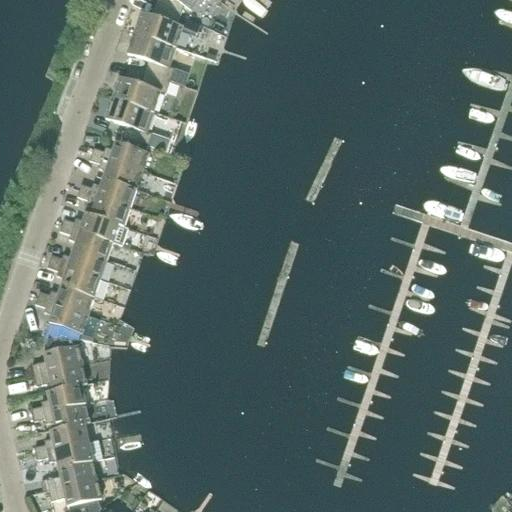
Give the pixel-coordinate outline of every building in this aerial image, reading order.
[(191,12),(199,0),(158,0),(156,5),(181,17),(185,8),(191,12)] [(176,26),(181,17),(156,5),(150,17),(142,14),(135,36),(176,49),(183,28),(176,26)] [(169,69),(176,49),(135,36),(128,57),(148,64),(144,75),(170,84),(175,71),(169,69)] [(166,97),(170,84),(144,75),(141,86),(120,79),(113,100),(154,114),(160,95),(166,97)] [(147,133),(154,114),(113,100),(106,121),(126,128),(122,140),(148,148),(153,135),(147,133)] [(149,155),(120,146),(116,144),(114,153),(106,150),(104,154),(94,151),(92,157),(143,174),(149,155)] [(137,192),(143,174),(92,157),(90,163),(100,167),(99,171),(106,174),(104,181),(137,192)] [(131,210),(137,192),(104,181),(101,189),(94,186),(92,191),(82,187),(79,193),(131,210)] [(124,229),(131,210),(79,193),(77,200),(88,203),(86,207),(94,210),(92,217),(92,218),(119,227),(124,229)] [(92,218),(92,217),(87,215),(84,224),(76,221),(75,225),(64,222),(62,228),(113,245),(119,227),(92,218)] [(107,263),(113,245),(62,228),(60,234),(71,238),(69,242),(77,245),(74,252),(107,263)] [(101,281),(107,263),(74,252),(72,260),(64,257),(62,262),(52,258),(50,264),(101,281)] [(95,300),(101,281),(50,264),(48,271),(58,274),(57,278),(65,281),(62,289),(95,300)] [(88,318),(95,300),(62,289),(59,296),(52,294),(50,298),(40,294),(37,301),(88,318)] [(82,336),(88,318),(37,301),(35,307),(46,310),(44,315),(52,317),(49,325),(51,326),(46,340),(78,342),(80,336),(82,336)] [(34,378),(83,367),(78,348),(45,356),(47,364),(32,367),(34,378)] [(82,388),(87,387),(83,367),(34,378),(37,389),(51,386),(53,393),(53,394),(82,387),(82,388)] [(86,406),(82,388),(82,387),(53,394),(53,393),(48,394),(50,403),(42,404),(43,409),(32,411),(33,418),(86,406)] [(85,426),(90,425),(86,406),(33,418),(35,424),(46,422),(47,426),(55,424),(56,432),(85,426)] [(89,444),(85,426),(56,432),(51,433),(53,441),(45,443),(46,448),(35,450),(36,456),(89,444)] [(59,471),(93,463),(89,444),(36,456),(38,463),(49,460),(50,465),(58,463),(59,471)] [(49,493),(97,482),(93,463),(59,471),(61,479),(47,482),(49,493)] [(98,502),(101,501),(97,482),(49,493),(51,504),(66,501),(68,509),(69,509),(70,511),(99,511),(101,511),(98,502)]
